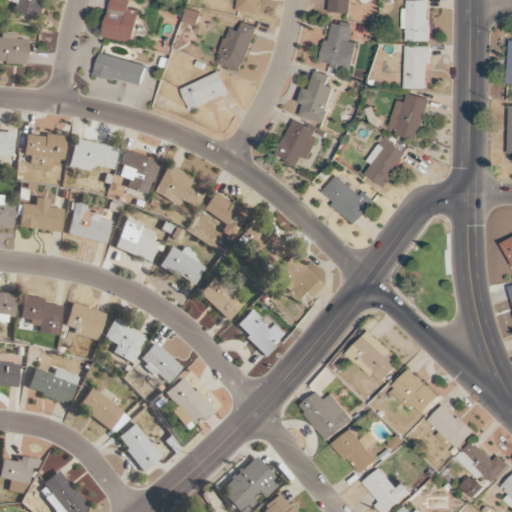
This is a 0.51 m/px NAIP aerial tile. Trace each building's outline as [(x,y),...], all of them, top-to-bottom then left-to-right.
[(5,0),(5,1),(13,3),(12,13),(36,17),(39,0),(5,0)] [(110,0),(104,38),(134,44),(140,11),(128,8),(130,0),(127,0),(110,0)] [(260,0),(237,0),(236,11),(259,14),(260,0)] [(328,0),(328,13),(350,14),(350,0),(328,0)] [(429,42),(429,1),(402,1),(403,29),(406,29),(406,42),(429,42)] [(201,13),(188,9),(184,23),(197,27),(201,13)] [(255,26),(242,23),(240,31),(227,28),(218,65),(245,71),(255,26)] [(349,42),(352,27),(329,23),(322,65),(352,70),(356,43),(349,42)] [(27,40),(15,39),(15,33),(0,32),(0,31),(0,63),(26,64),(27,40)] [(431,64),(431,47),(405,47),(404,89),(426,89),(427,64),(431,64)] [(95,75),(141,87),(146,66),(100,54),(95,75)] [(334,89),(326,86),(329,76),(314,71),(309,90),(303,89),(299,103),(303,105),(300,117),(323,124),(334,89)] [(218,72),(182,90),(192,110),(228,92),(218,72)] [(429,100),(407,94),(404,103),(397,101),(388,132),(418,141),(429,100)] [(319,132),(292,121),(276,158),(296,167),(300,157),(306,160),(319,132)] [(12,133),(0,132),(0,156),(12,157),(12,133)] [(25,134),(23,156),(29,156),(28,164),(50,166),(51,159),(62,160),(65,137),(25,134)] [(116,148),(73,138),(66,167),(87,172),(89,165),(111,170),(116,148)] [(406,153),(382,138),(367,162),(372,165),(365,175),(385,187),(406,153)] [(147,195),(157,161),(123,151),(116,177),(127,180),(125,188),(147,195)] [(194,178),(166,164),(151,194),(177,206),(180,201),(195,208),(205,189),(192,182),(194,178)] [(359,196),(337,176),(321,194),(355,224),(375,202),(364,192),(359,196)] [(247,212),(213,192),(202,212),(224,224),(220,232),(232,239),(247,212)] [(48,200),(35,198),(34,205),(20,204),(18,228),(60,232),(62,209),(48,208),(48,200)] [(0,224),(13,225),(13,203),(0,203),(0,224)] [(65,235),(105,244),(111,219),(84,214),(86,206),(73,203),(65,235)] [(114,249),(150,262),(157,243),(152,241),(155,231),(125,219),(114,249)] [(236,239),(264,266),(283,245),(255,219),(236,239)] [(511,238),(502,244),(511,264),(511,238)] [(159,266),(194,285),(204,267),(192,261),(196,254),(184,248),(181,253),(169,246),(159,266)] [(293,254),(274,274),(302,301),(310,293),(315,298),(326,286),(293,254)] [(198,295),(229,321),(244,303),(213,277),(198,295)] [(0,321),(14,322),(15,295),(0,294),(0,321)] [(37,334),(57,336),(61,306),(43,304),(43,299),(22,296),(19,319),(29,320),(28,325),(38,326),(37,334)] [(104,315),(71,303),(63,325),(73,329),(72,333),(96,341),(104,315)] [(271,329),(250,310),(234,327),(265,356),(286,334),(276,324),(271,329)] [(115,344),(111,354),(133,364),(146,335),(111,320),(102,339),(115,344)] [(381,384),(398,366),(388,356),(391,352),(369,331),(348,354),(381,384)] [(181,367),(152,343),(137,360),(166,385),(181,367)] [(19,365),(0,362),(0,385),(17,387),(19,365)] [(78,376),(55,370),(53,374),(33,368),(26,392),(70,404),(78,376)] [(390,390),(410,411),(415,407),(422,414),(438,398),(411,370),(390,390)] [(175,407),(170,411),(186,431),(200,419),(203,422),(213,414),(183,377),(163,393),(175,407)] [(91,387),(77,406),(115,435),(129,417),(91,387)] [(352,424),(333,394),(323,400),(319,393),(301,405),(324,441),(352,424)] [(473,433),(443,405),(428,421),(458,449),(473,433)] [(161,457),(135,424),(117,437),(126,448),(124,450),(142,472),(161,457)] [(375,463),(354,430),(335,442),(356,475),(375,463)] [(479,480),(484,475),(493,484),(509,466),(498,456),(493,461),(472,441),(456,458),(479,480)] [(0,466),(0,479),(9,480),(7,492),(26,494),(30,468),(38,469),(39,460),(18,457),(18,462),(1,460),(0,466)] [(263,498),(279,484),(255,457),(218,490),(237,511),(242,511),(254,502),(251,500),(258,493),(263,498)] [(375,507),(379,511),(388,511),(409,493),(401,484),(397,488),(379,469),(363,484),(380,503),(375,507)] [(53,511),(82,511),(87,509),(58,471),(41,483),(49,494),(44,498),(53,511)] [(511,475),(501,488),(509,495),(504,500),(511,507),(511,475)] [(257,511),(294,511),(279,493),(257,511)]
